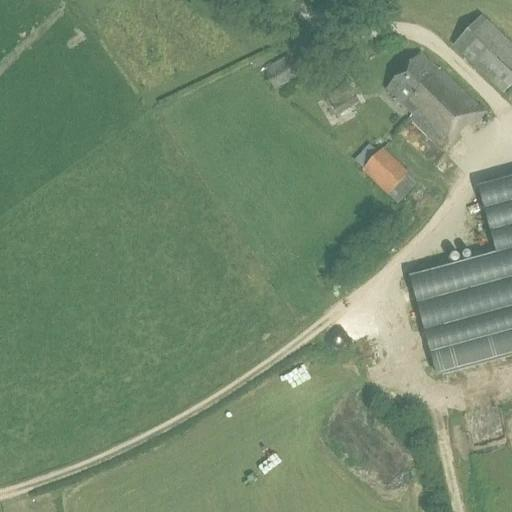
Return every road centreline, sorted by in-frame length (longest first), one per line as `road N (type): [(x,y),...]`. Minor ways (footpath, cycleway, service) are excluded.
road 1 (track): [(0,494),(108,455),(235,386),(367,288),(482,176),(511,158)]
road 2 (track): [(511,131),(422,33),(335,29),(297,0)]
